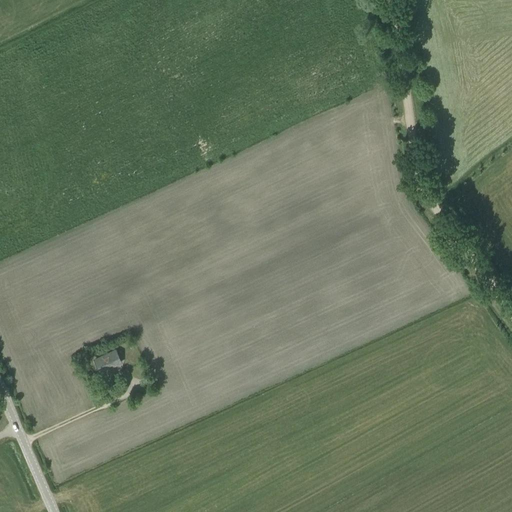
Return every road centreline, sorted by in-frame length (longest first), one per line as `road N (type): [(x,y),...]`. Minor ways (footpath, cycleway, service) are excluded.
road 1 (track): [(511,314),(422,182),(392,0)]
road 2 (unclassified): [(52,511),(0,391)]
